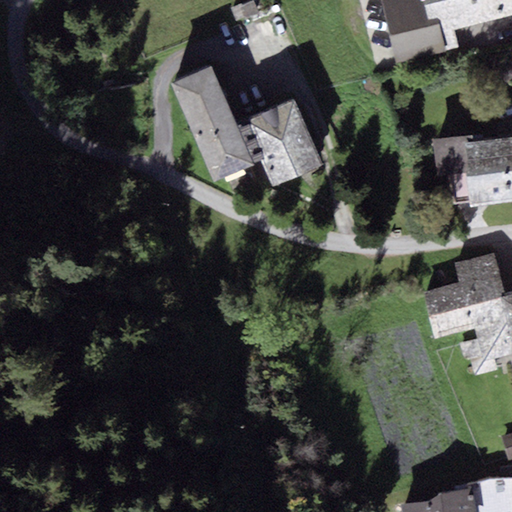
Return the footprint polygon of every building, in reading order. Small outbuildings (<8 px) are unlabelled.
[(382,0),(398,66),(446,54),(438,20),(429,22),(423,0),(382,0)] [(457,30),(511,15),(511,0),(423,0),(429,22),(438,20),(446,54),(461,50),(457,30)] [(240,132),(212,68),(172,86),(216,185),(255,167),(240,132)] [(325,169),(296,101),(248,122),(250,128),(265,163),(276,190),(325,169)] [(500,141),(511,139),(511,125),(499,128),(500,141)] [(240,132),(255,167),(265,163),(250,128),(240,132)] [(466,144),(475,143),(475,136),(434,141),(439,178),(469,174),(466,144)] [(472,207),(511,202),(511,139),(500,141),(475,143),(466,144),(469,174),(472,207)] [(479,339),(484,361),(495,358),(511,354),(511,338),(500,297),(507,295),(494,253),(456,263),(460,284),(425,293),(435,339),(475,329),(479,339)] [(511,293),(507,295),(500,297),(511,338),(511,293)] [(499,371),(495,358),(484,361),(479,339),(461,343),(464,356),(470,355),(475,377),(499,371)] [(511,431),(502,435),(510,457),(511,456),(511,431)] [(402,497),(404,511),(511,511),(511,472),(491,473),(473,479),(440,483),(428,492),(402,497)]
